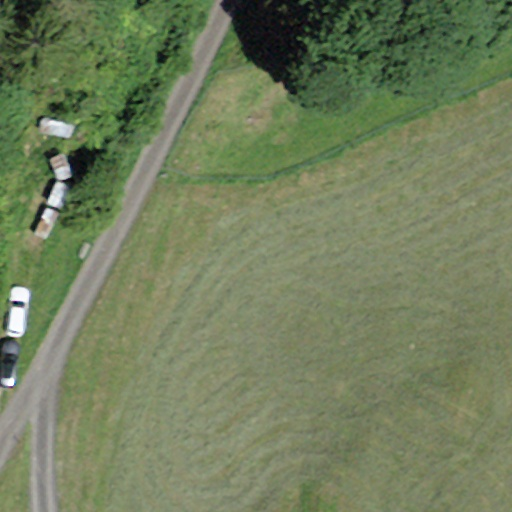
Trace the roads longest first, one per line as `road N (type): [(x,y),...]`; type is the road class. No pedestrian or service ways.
road 1 (residential): [(231,0),(0,445)]
road 2 (track): [(38,379),(44,511)]
